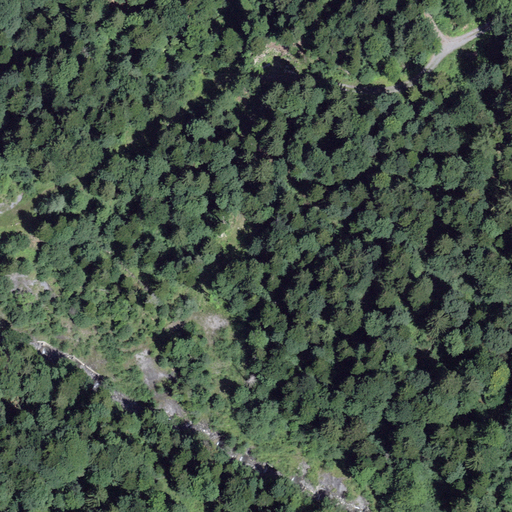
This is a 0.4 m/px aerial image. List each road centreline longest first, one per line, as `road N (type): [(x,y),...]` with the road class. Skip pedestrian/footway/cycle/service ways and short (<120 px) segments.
road 1 (track): [(0,216),(227,77),(284,73),(377,89),(412,80),(504,0)]
road 2 (track): [(309,77),(287,85),(251,124),(241,151),(242,204),(192,305)]
road 3 (track): [(511,324),(510,389),(488,421),(370,430)]
